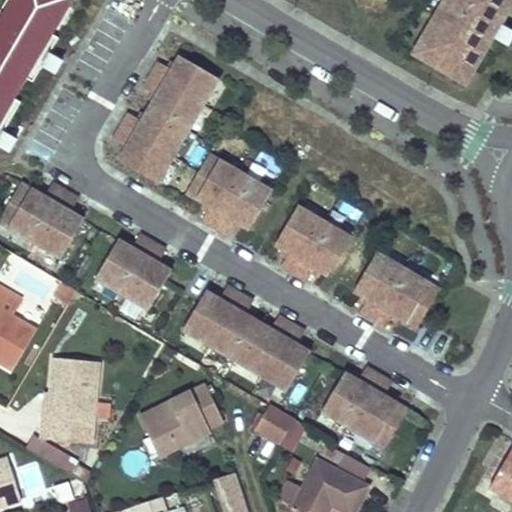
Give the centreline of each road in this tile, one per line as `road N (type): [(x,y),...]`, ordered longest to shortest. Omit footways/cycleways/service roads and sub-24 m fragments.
road 1 (residential): [(471,400),(85,174),(81,133),(162,0)]
road 2 (residential): [(237,0),(511,160)]
road 3 (residential): [(418,511),(471,400)]
